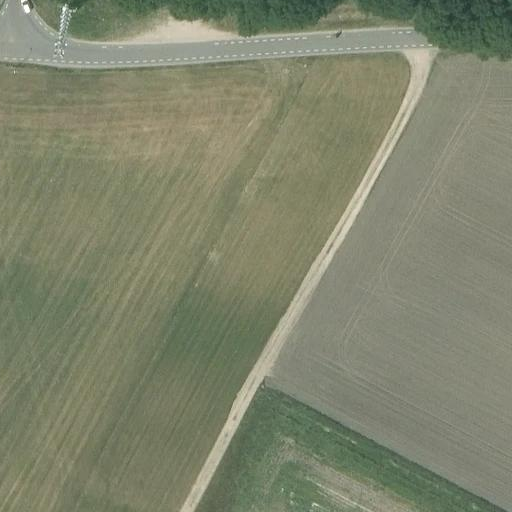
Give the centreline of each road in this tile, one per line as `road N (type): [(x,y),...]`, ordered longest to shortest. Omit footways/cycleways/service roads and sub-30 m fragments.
road 1 (track): [(427,39),(413,88),(187,511)]
road 2 (tertiary): [(18,52),(511,41)]
